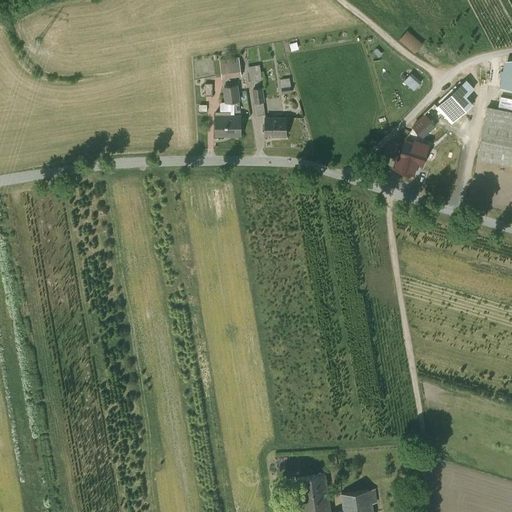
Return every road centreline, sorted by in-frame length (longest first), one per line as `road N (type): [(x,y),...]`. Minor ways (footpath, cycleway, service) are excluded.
road 1 (unclassified): [(511,229),(295,161),(166,161),(0,181)]
road 2 (track): [(392,192),(390,234),(425,451),(422,511)]
road 3 (track): [(443,83),(341,0)]
